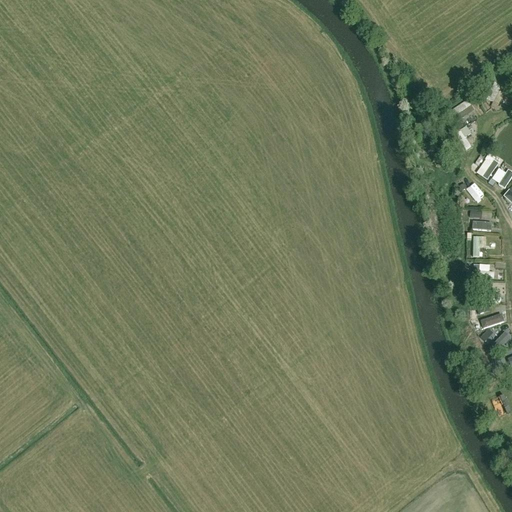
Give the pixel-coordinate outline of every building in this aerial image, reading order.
[(486,99),(492,102),(498,87),(492,85),(486,99)] [(448,111),(455,122),(473,111),(466,100),(448,111)] [(453,135),(465,151),(470,147),(464,138),(469,134),(464,127),(453,135)] [(472,163),(478,168),(484,159),(478,155),(472,163)] [(487,156),(474,173),(485,181),(498,164),(487,156)] [(499,170),(491,181),(503,190),(511,177),(511,174),(506,170),(504,174),(499,170)] [(473,183),(465,190),(475,203),(483,197),(473,183)] [(511,185),(502,196),(511,205),(511,185)] [(471,222),(470,230),(489,232),(490,224),(471,222)] [(471,258),(478,258),(478,249),(484,249),(484,238),(471,237),(471,258)] [(492,279),(493,273),(487,272),(488,266),(472,264),(471,277),(492,279)] [(482,330),(503,322),(499,313),(478,322),(482,330)] [(498,330),(492,335),(487,330),(479,339),(488,347),(502,333),(498,330)] [(487,349),(493,354),(509,339),(503,333),(487,349)]
